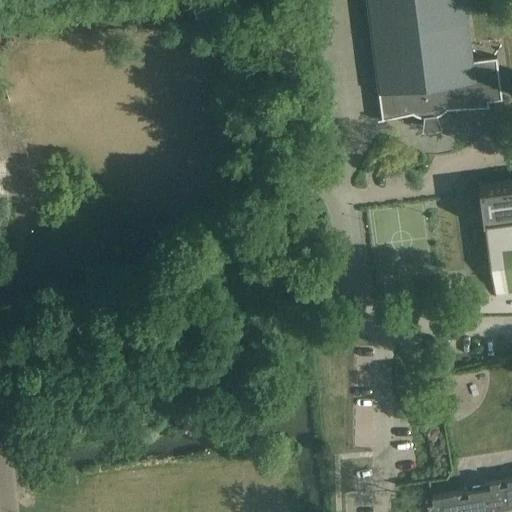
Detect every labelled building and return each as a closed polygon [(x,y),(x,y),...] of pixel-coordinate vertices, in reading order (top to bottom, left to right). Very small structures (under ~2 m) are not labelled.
[(466,0),(367,0),(377,76),(379,93),(382,118),(378,119),(379,120),(399,116),(413,113),(420,116),(426,117),(426,128),(427,128),(427,126),(438,125),(438,126),(439,126),(436,116),(442,113),(448,108),(490,106),(490,105),(489,105),(489,100),(503,99),(497,57),(474,60),(472,45),(466,0)] [(0,106),(9,105),(10,111),(48,104),(46,98),(99,87),(100,93),(137,87),(136,81),(171,75),(161,21),(0,51),(0,106)] [(511,181),(509,182),(509,176),(507,176),(508,182),(496,184),(495,178),(494,178),(495,184),(482,186),(481,180),(479,180),(494,297),(496,297),(494,284),(511,281),(511,181)] [(337,318),(318,323),(326,351),(344,346),(337,318)] [(97,397),(123,395),(122,379),(96,380),(97,397)] [(423,511),(510,511),(510,510),(511,509),(511,477),(491,481),(491,486),(450,493),(441,494),(433,496),(434,501),(428,502),(429,509),(423,510),(423,511)]
